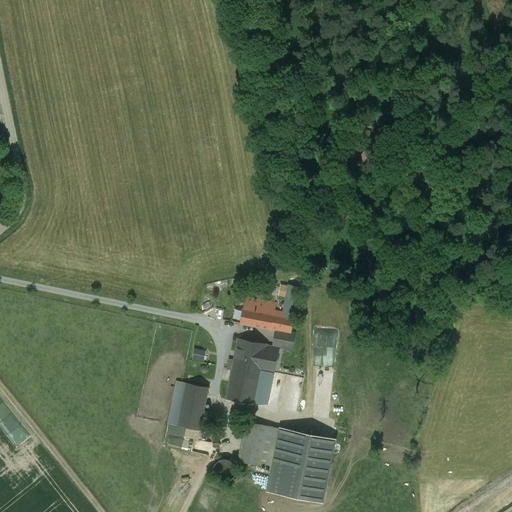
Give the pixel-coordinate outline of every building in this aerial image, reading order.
[(289,285),(283,313),(274,311),(270,329),(277,331),(290,333),(299,287),(289,285)] [(370,294),(351,295),(351,315),(370,315),(370,294)] [(275,303),(246,298),(242,318),(257,321),(256,326),(270,329),(274,311),(275,303)] [(290,333),(277,331),(274,345),(292,349),(295,333),(290,333)] [(267,344),(238,338),(235,357),(264,363),(267,346),(267,344)] [(279,349),(267,346),(264,363),(262,370),(274,373),(279,349)] [(196,360),(209,361),(210,350),(198,348),(196,360)] [(264,363),(235,357),(226,399),(255,405),(262,370),(264,363)] [(182,382),(176,381),(168,424),(177,426),(186,383),(182,382)] [(208,387),(186,383),(177,426),(199,430),(208,387)] [(266,425),(246,421),(238,461),(239,461),(258,465),(266,425)] [(281,428),(266,425),(258,465),(272,468),(281,428)] [(333,439),(281,428),(272,468),(273,468),(268,491),(320,501),(333,439)] [(181,438),(179,449),(213,454),(215,443),(181,438)] [(225,459),(222,460),(220,460),(218,462),(217,462),(216,463),(215,465),(214,466),(214,468),(214,469),(214,471),(214,473),(214,474),(215,476),(217,478),(218,479),(219,480),(220,481),(222,481),(225,482),(227,481),(228,481),(230,480),(232,479),(233,477),(234,476),(235,474),(235,473),(236,472),(236,470),(236,468),(235,467),(235,465),(234,464),(232,462),(231,461),(229,460),(228,460),(225,459)] [(196,509),(193,511),(207,511),(211,505),(198,499),(194,508),(196,509)]
